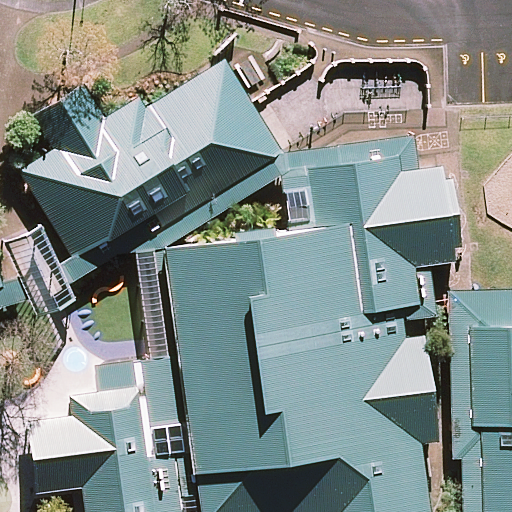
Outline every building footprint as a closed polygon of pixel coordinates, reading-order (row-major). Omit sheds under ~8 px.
[(228,58),(148,107),(206,200),(285,152),(228,58)] [(18,178),(72,267),(150,220),(158,234),(202,207),(140,104),(105,125),(84,90),(30,122),(51,158),(18,178)] [(161,254),(197,511),(427,511),(419,451),(436,449),(421,341),(404,343),(400,315),(418,312),(413,276),(452,271),(438,175),(399,181),(397,163),(306,176),(314,232),(161,254)] [(470,432),(478,432),(511,431),(511,331),(468,333),(470,432)] [(145,467),(135,393),(68,403),(70,422),(24,428),(34,499),(81,493),(83,511),(179,511),(172,463),(145,467)] [(511,511),(511,459),(479,461),(480,511),(511,511)]
